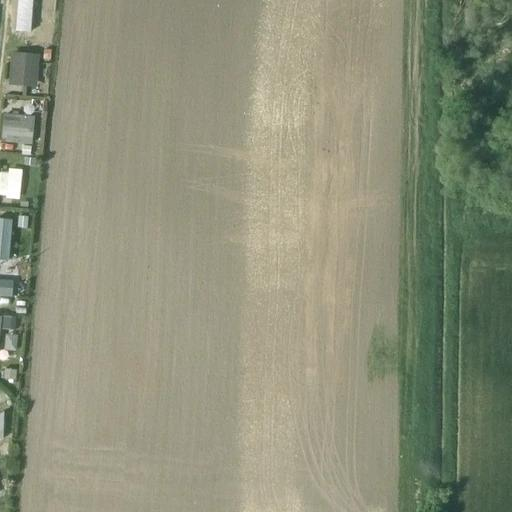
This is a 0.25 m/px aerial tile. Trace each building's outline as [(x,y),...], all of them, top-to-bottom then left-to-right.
[(30,11),(28,31),(45,33),(47,13),(30,11)] [(10,85),(39,86),(40,53),(11,52),(10,85)] [(35,143),(35,115),(3,114),(2,142),(35,143)] [(23,172),(0,169),(0,196),(20,199),(23,172)] [(0,218),(0,259),(12,260),(13,219),(0,218)] [(0,296),(15,296),(14,279),(0,279),(0,296)] [(0,315),(0,352),(0,353),(1,328),(16,328),(16,316),(0,315)] [(0,440),(11,435),(0,414),(0,440)]
